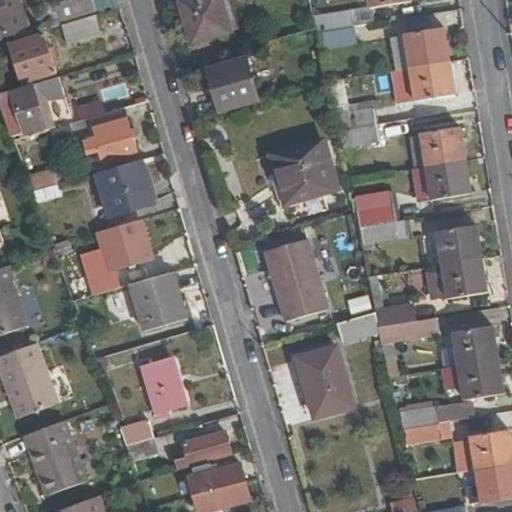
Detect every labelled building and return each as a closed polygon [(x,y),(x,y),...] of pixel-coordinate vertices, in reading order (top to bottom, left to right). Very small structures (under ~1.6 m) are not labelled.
[(7,0),(0,0),(0,31),(1,36),(18,31),(11,10),(17,8),(15,0),(14,0),(8,1),(7,0)] [(96,0),(78,0),(73,2),(76,13),(99,7),(96,0)] [(225,0),(182,0),(195,40),(233,29),(225,0)] [(234,0),(225,0),(233,29),(242,27),(234,0)] [(356,8),(317,14),(319,25),(324,46),(362,41),(356,8)] [(101,11),(76,19),(81,37),(106,30),(101,11)] [(409,32),(415,66),(399,69),(404,95),(419,93),(420,97),(457,92),(446,26),(409,32)] [(49,32),(11,43),(23,81),(60,70),(49,32)] [(251,55),(212,66),(224,108),(262,97),(251,55)] [(142,149),(113,58),(35,81),(36,87),(18,93),(25,117),(14,120),(18,133),(52,124),(53,128),(95,116),(100,134),(88,137),(92,152),(106,148),(109,159),(142,149)] [(375,92),(335,97),(338,114),(342,128),(344,128),(347,144),(383,138),(375,92)] [(425,132),(436,196),(471,190),(461,126),(425,132)] [(329,141),(276,155),(288,200),(341,185),(329,141)] [(156,201),(144,157),(112,167),(101,170),(114,213),(156,201)] [(59,168),(31,176),(34,190),(63,181),(59,168)] [(358,210),(359,212),(364,210),(369,241),(405,235),(400,204),(372,209),(365,176),(352,179),(358,208),(358,210)] [(129,245),(109,251),(113,268),(153,257),(142,216),(123,222),(129,245)] [(476,223),(440,230),(452,295),(487,289),(476,223)] [(326,239),(309,244),(314,266),(332,261),(326,239)] [(287,250),(303,312),(342,300),(332,261),(314,266),(309,244),(287,250)] [(11,263),(0,266),(0,332),(32,320),(11,263)] [(177,270),(137,282),(152,330),(191,318),(177,270)] [(372,296),(350,300),(352,314),(375,310),(372,296)] [(417,302),(379,309),(377,310),(343,319),(348,339),(384,329),(386,341),(422,335),(417,302)] [(494,326),(457,333),(468,398),(504,392),(494,326)] [(39,339),(0,354),(0,357),(19,412),(60,396),(39,339)] [(342,345),(303,356),(318,415),(358,404),(342,345)] [(175,354),(144,363),(158,411),(189,403),(175,354)] [(404,409),(407,425),(410,439),(443,433),(438,403),(404,409)] [(67,418),(27,433),(49,494),(90,479),(67,418)] [(154,422),(124,430),(130,445),(136,460),(162,452),(154,422)] [(511,440),(510,427),(473,433),(485,501),(511,495),(511,440)] [(233,431),(174,447),(180,471),(240,454),(233,431)] [(244,463),(194,478),(203,511),(207,511),(254,498),(244,463)] [(106,511),(100,494),(54,511),(106,511)] [(398,511),(415,511),(422,510),(422,509),(419,497),(396,503),(398,511)]
